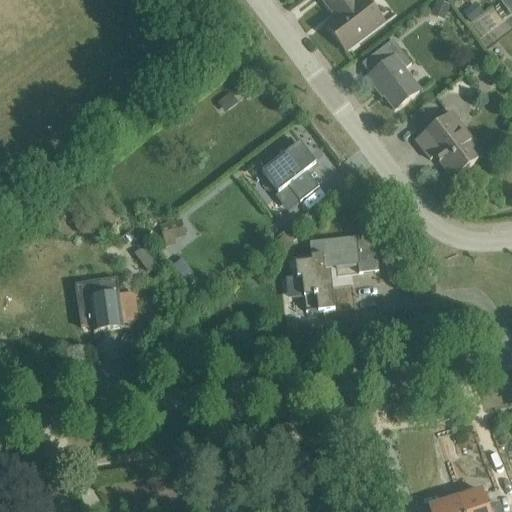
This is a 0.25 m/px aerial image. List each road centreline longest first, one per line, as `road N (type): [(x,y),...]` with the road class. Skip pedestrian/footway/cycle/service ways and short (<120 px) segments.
road 1 (tertiary): [(511,363),(0,424)]
road 2 (residential): [(511,240),(484,244),(425,221),(254,0)]
